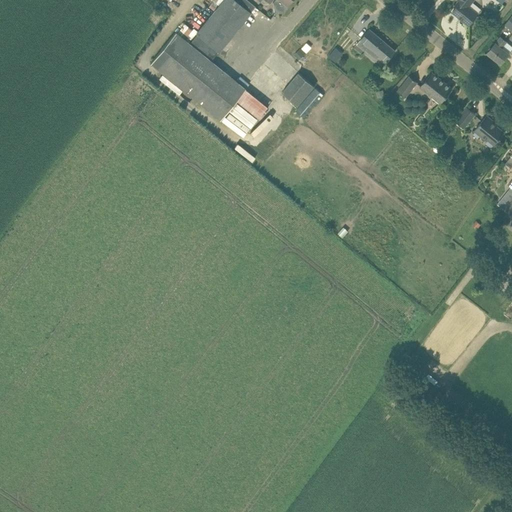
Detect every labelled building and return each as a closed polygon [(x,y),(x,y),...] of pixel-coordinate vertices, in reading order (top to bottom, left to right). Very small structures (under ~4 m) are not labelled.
[(176,31),(150,63),(220,120),(236,99),(244,90),(209,62),(217,53),(218,54),(250,14),(249,14),(256,6),(248,0),(222,0),(194,35),(195,36),(190,43),(176,31)] [(266,0),(270,2),(271,0),(274,0),(273,2),(274,13),(284,12),(287,8),(287,5),(290,0),(266,0)] [(461,0),(462,0),(452,12),(460,17),(460,16),(463,19),(463,20),(469,25),(478,13),(469,6),(474,0),(461,0)] [(487,19),(493,23),(499,15),(494,11),(487,19)] [(357,44),(365,51),(366,50),(377,59),(380,55),(387,61),(396,51),(370,29),(361,39),(357,44)] [(501,63),(511,49),(511,45),(501,37),(488,53),(501,63)] [(299,59),(305,53),(301,48),(295,54),(299,59)] [(336,48),(329,56),(336,61),(343,53),(336,48)] [(280,91),(296,104),(313,85),(298,71),(280,91)] [(420,86),(441,103),(453,88),(432,71),(420,86)] [(398,91),(406,97),(418,82),(410,76),(398,91)] [(456,121),(464,128),(475,114),(467,107),(456,121)] [(475,130),(487,141),(489,139),(494,144),(504,132),(493,122),(494,121),(487,115),(475,130)] [(511,198),(503,209),(511,215),(511,214),(511,198)]
